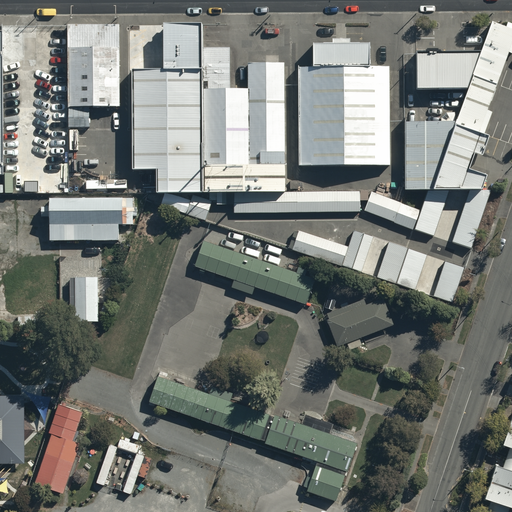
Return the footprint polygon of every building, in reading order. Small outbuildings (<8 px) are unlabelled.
[(157,168),(157,190),(284,189),(283,60),(246,61),(247,86),(203,87),(202,20),(162,21),(163,67),(131,67),(131,168),(157,168)] [(372,191),(364,210),(413,229),(414,228),(433,236),(449,190),(470,189),(452,241),(471,248),(491,189),(482,189),(487,173),(470,167),(475,150),(483,153),(489,133),(484,132),(492,111),(487,109),(510,51),(511,52),(511,22),(508,21),(506,25),(492,20),(481,52),(417,51),(417,87),(469,86),(456,120),(405,120),(406,188),(429,189),(420,208),(372,191)] [(121,105),(120,23),(69,23),(69,105),(121,105)] [(392,67),(299,66),(299,165),(391,165),(392,67)] [(359,211),(359,191),(236,193),(236,213),(359,211)] [(194,195),(188,213),(207,219),(213,202),(194,195)] [(47,198),(48,238),(120,236),(120,222),(132,222),(132,196),(47,198)] [(465,267),(354,229),(347,248),(301,232),(295,250),(453,303),(465,267)] [(315,277),(206,239),(197,265),(306,303),(315,277)] [(94,408),(117,417),(173,257),(150,249),(94,408)] [(84,250),(60,266),(85,302),(109,285),(84,250)] [(44,272),(13,272),(13,279),(7,279),(8,310),(51,310),(51,295),(45,295),(45,291),(52,291),(52,286),(60,286),(59,269),(44,269),(44,272)] [(330,318),(327,319),(337,346),(347,342),(349,349),(362,345),(359,337),(394,324),(384,297),(366,304),(364,298),(328,312),(330,318)] [(210,392),(159,375),(149,400),(265,440),(265,442),(305,456),(304,460),(311,462),(310,465),(315,466),(313,473),(309,472),(304,486),(307,488),(306,491),(336,500),(345,475),(346,475),(357,442),(330,432),(333,423),(305,414),(302,422),(275,413),(275,415),(230,401),(233,392),(212,385),(210,392)] [(24,395),(0,395),(0,463),(25,463),(24,395)] [(90,414),(59,403),(31,482),(62,493),(90,414)] [(511,414),(503,443),(510,445),(503,468),(496,465),(485,498),(492,500),(489,511),(492,511),(509,511),(511,506),(511,414)]
